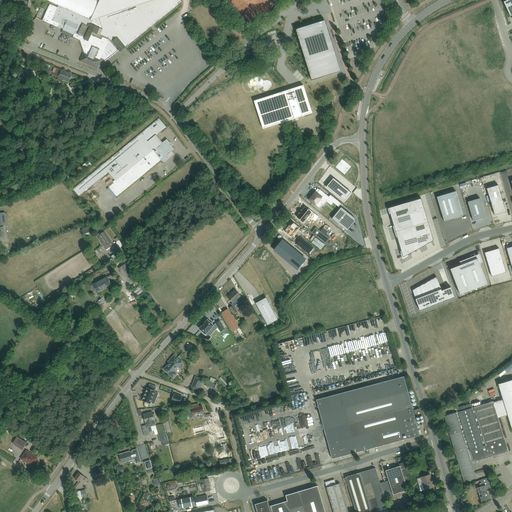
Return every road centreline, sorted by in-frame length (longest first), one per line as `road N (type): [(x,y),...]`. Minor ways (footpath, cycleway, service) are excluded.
road 1 (unclassified): [(261,235),(167,109),(98,74)]
road 2 (unclassified): [(246,494),(433,440)]
road 3 (unclassified): [(138,373),(261,235)]
road 4 (secondary): [(433,440),(386,282)]
road 5 (unclassified): [(34,511),(125,390)]
road 6 (secondary): [(386,282),(365,206),(362,139)]
road 7 (unclassified): [(261,235),(337,142),(362,139)]
road 8 (unclassified): [(94,79),(39,149),(0,182)]
road 9 (unclassified): [(511,229),(466,241),(386,282)]
road 10 (secondary): [(362,139),(372,79),(410,24)]
